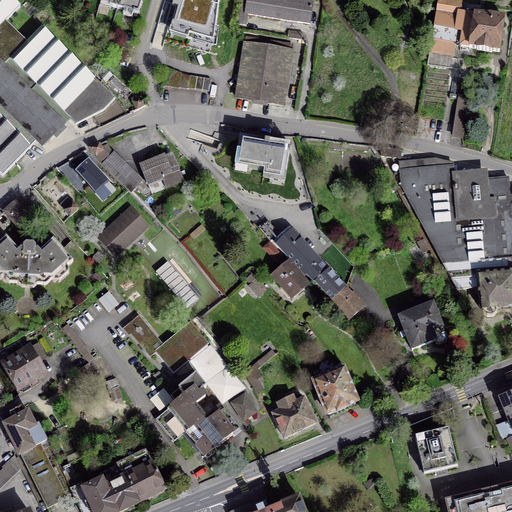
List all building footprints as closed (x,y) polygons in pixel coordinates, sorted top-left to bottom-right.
[(0,0),(0,62),(4,66),(27,42),(6,21),(20,6),(13,0),(0,0)] [(100,0),(101,1),(102,1),(111,3),(110,6),(133,13),(133,14),(138,15),(142,0),(100,0)] [(217,0),(178,0),(170,32),(213,44),(217,0)] [(248,14),(309,24),(313,3),(293,0),(241,0),(237,24),(246,25),(248,14)] [(454,43),(456,43),(462,2),(450,0),(438,0),(427,65),(461,70),(458,59),(452,58),(454,43)] [(486,6),(462,2),(456,43),(461,43),(465,13),(475,14),(475,11),(485,13),(486,6)] [(504,18),(475,14),(465,13),(461,43),(460,46),(477,49),(477,50),(492,52),(492,51),(499,52),(504,18)] [(42,27),(27,42),(4,66),(65,125),(70,120),(76,125),(104,111),(115,99),(42,27)] [(301,40),(302,32),(289,30),(287,38),(301,40)] [(292,51),(245,44),(236,98),(283,105),(292,51)] [(43,147),(65,125),(4,66),(0,62),(0,174),(2,176),(37,141),(43,147)] [(209,92),(211,79),(181,75),(182,74),(166,68),(163,86),(209,92)] [(459,100),(453,136),(462,137),(468,97),(459,96),(461,80),(452,78),(449,99),(459,100)] [(137,111),(145,106),(138,97),(132,103),(137,111)] [(285,178),(289,152),(269,148),(270,142),(240,137),(235,163),(265,168),(264,174),(285,178)] [(104,152),(99,144),(89,149),(96,156),(104,152)] [(400,159),(402,150),(382,148),(381,157),(400,159)] [(109,149),(104,152),(96,156),(106,168),(131,191),(133,191),(142,183),(109,149)] [(183,180),(176,162),(171,164),(168,155),(165,157),(165,156),(139,166),(146,182),(156,177),(157,180),(162,178),(166,188),(183,180)] [(75,170),(69,159),(56,168),(64,177),(75,170)] [(511,189),(509,190),(508,178),(454,179),(452,163),(435,160),(399,163),(402,186),(457,290),(479,288),(481,310),(483,309),(483,313),(487,317),(493,316),(497,312),(496,308),(511,306),(511,189)] [(78,209),(67,197),(59,205),(70,216),(78,209)] [(17,223),(29,213),(18,199),(6,210),(7,211),(5,213),(7,216),(9,214),(17,223)] [(132,208),(98,239),(114,257),(148,226),(132,208)] [(272,241),(273,243),(279,237),(268,224),(265,224),(264,225),(261,222),(257,223),(256,225),(271,242),(272,241)] [(289,227),(279,237),(273,243),(277,247),(304,275),(307,272),(333,300),(346,289),(289,227)] [(0,273),(9,284),(28,285),(30,244),(26,244),(23,246),(23,249),(19,252),(6,237),(0,242),(0,273)] [(33,244),(30,244),(28,285),(46,286),(73,261),(53,240),(39,253),(35,249),(36,247),(33,244)] [(429,250),(424,240),(419,243),(424,253),(429,250)] [(291,264),(273,279),(281,288),(280,289),(289,298),(307,282),(291,264)] [(251,287),(260,297),(266,291),(260,284),(252,275),(246,280),(251,285),(250,286),(251,287)] [(350,319),(363,307),(346,289),(333,300),(350,319)] [(133,297),(136,300),(141,296),(136,290),(128,296),(130,299),(133,297)] [(447,339),(433,304),(398,317),(412,350),(435,341),(436,344),(439,345),(446,342),(447,339)] [(162,346),(138,317),(132,322),(136,327),(135,331),(132,334),(150,356),(155,352),(173,373),(208,344),(194,327),(195,327),(190,322),(162,346)] [(93,359),(67,325),(62,329),(88,363),(93,359)] [(220,342),(225,338),(216,328),(212,332),(220,342)] [(31,347),(2,364),(17,391),(46,373),(39,361),(46,358),(38,345),(32,348),(31,347)] [(319,369),(321,374),(342,365),(344,370),(346,369),(341,363),(334,366),(330,362),(324,362),(321,365),(320,367),(319,369)] [(247,378),(257,370),(260,368),(256,363),(244,374),(247,378)] [(357,401),(344,370),(342,365),(321,374),(316,377),(314,381),(313,381),(327,414),(357,401)] [(261,375),(257,370),(247,378),(257,393),(262,390),(256,379),(261,375)] [(232,435),(234,437),(241,431),(220,405),(203,418),(196,408),(200,405),(198,403),(205,397),(201,392),(206,387),(196,375),(170,396),(176,403),(156,420),(172,441),(184,431),(206,459),(216,451),(215,449),(232,435)] [(315,423),(301,395),(298,394),(277,404),(280,410),(272,414),(284,438),(315,423)] [(511,394),(500,400),(511,428),(511,394)] [(232,404),(243,421),(256,412),(245,395),(232,404)] [(21,457),(47,510),(66,500),(41,447),(43,446),(27,413),(3,424),(19,458),(21,457)] [(448,429),(415,437),(424,475),(457,467),(448,429)] [(124,477),(126,476),(139,503),(165,490),(161,480),(152,463),(151,463),(145,451),(118,465),(124,477)] [(0,472),(0,491),(23,470),(14,460),(0,472)] [(106,486),(118,511),(120,511),(139,503),(126,476),(124,477),(118,465),(100,474),(102,479),(106,486)] [(118,511),(106,486),(102,479),(84,488),(81,483),(74,486),(86,511),(118,511)] [(448,511),(511,511),(511,485),(446,501),(448,511)] [(252,511),(304,511),(299,498),(269,510),(265,500),(250,506),(252,511)]
